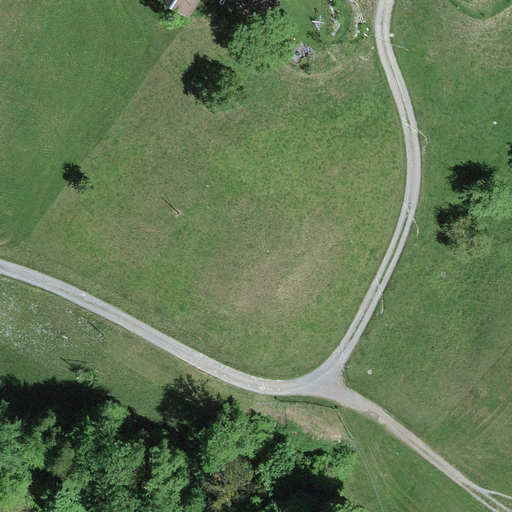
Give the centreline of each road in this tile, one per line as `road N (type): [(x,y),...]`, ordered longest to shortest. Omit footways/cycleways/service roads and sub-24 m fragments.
road 1 (track): [(0,266),(103,308),(234,378),(295,388),(323,377),(387,268),(412,195),(411,136),(384,46),(387,0)]
road 2 (track): [(323,377),(501,511)]
